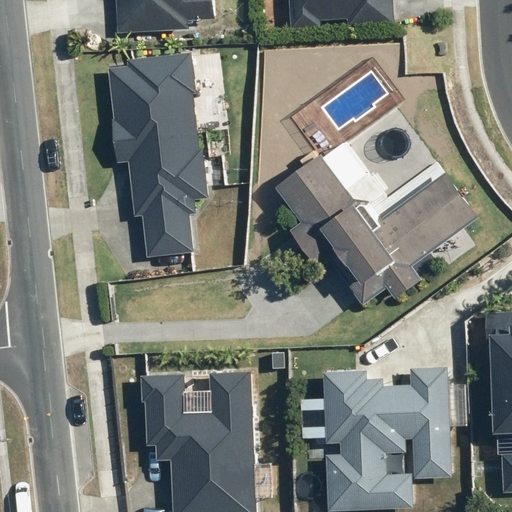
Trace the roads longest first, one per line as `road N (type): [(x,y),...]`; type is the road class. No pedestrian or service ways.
road 1 (residential): [(6,0),(44,343)]
road 2 (residential): [(44,343),(61,511)]
